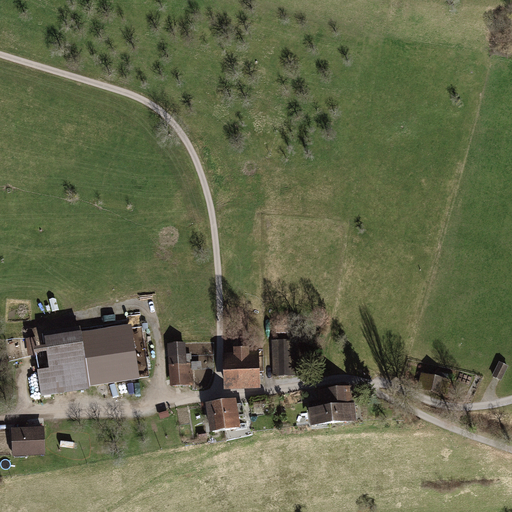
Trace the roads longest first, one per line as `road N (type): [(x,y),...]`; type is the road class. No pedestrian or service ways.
road 1 (unclassified): [(217,397),(213,227),(189,139),(136,96),(0,54)]
road 2 (residential): [(409,399),(338,380),(217,397)]
road 3 (residential): [(217,397),(145,415),(83,413)]
